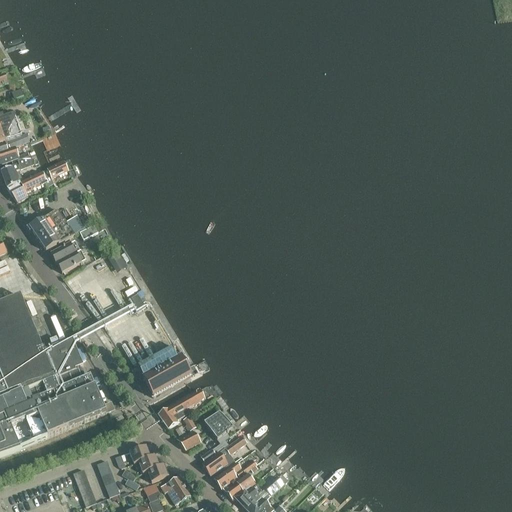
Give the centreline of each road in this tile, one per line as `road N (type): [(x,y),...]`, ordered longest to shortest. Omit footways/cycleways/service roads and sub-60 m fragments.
road 1 (tertiary): [(155,433),(0,199)]
road 2 (residential): [(0,495),(155,433)]
